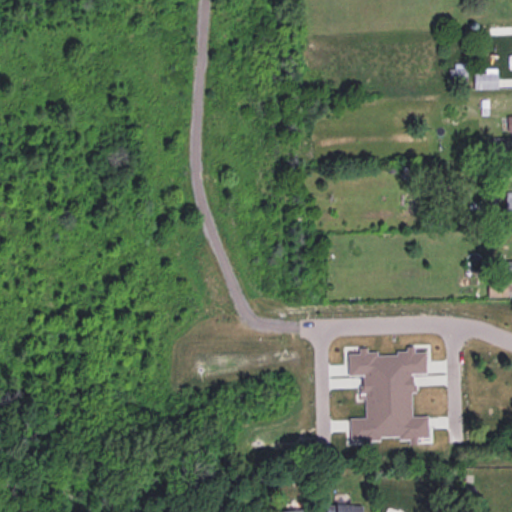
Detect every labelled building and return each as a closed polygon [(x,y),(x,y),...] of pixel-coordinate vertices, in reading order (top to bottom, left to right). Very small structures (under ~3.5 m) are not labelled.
[(464,64),(449,64),(449,81),(464,81),(464,64)] [(472,73),(472,89),(497,89),(497,73),(472,73)] [(511,192),(503,192),(503,217),(511,217),(511,192)] [(504,296),(504,283),(488,283),(488,296),(504,296)] [(346,375),(345,354),(356,354),(356,348),(364,348),(364,352),(375,352),(375,355),(394,355),(394,352),(404,351),(404,347),(411,347),(413,352),(423,352),(423,374),(410,374),(411,385),(413,385),(413,392),(409,392),(409,416),(425,416),(426,438),(414,438),(414,444),(406,444),(406,439),(396,440),(396,437),(377,437),(377,441),(367,441),(367,446),(359,446),(359,440),(348,440),(347,418),(363,417),(362,394),(357,394),(357,386),(360,386),(360,375),(346,375)] [(499,417),(511,417),(511,376),(499,377),(499,417)] [(359,511),(359,503),(323,503),(323,511),(359,511)]
